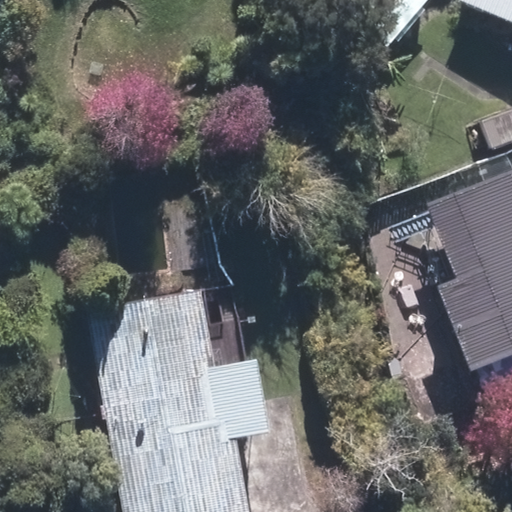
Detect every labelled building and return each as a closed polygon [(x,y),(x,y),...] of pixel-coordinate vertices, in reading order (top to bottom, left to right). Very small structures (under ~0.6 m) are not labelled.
[(344,0),(365,23),(382,54),(425,0),(424,0),(344,0)] [(511,0),(454,0),(451,8),(511,34),(511,0)] [(511,113),(478,127),(489,155),(511,146),(511,113)] [(446,288),(426,296),(461,387),(466,386),(511,367),(511,176),(417,213),(446,288)] [(236,511),(226,452),(258,447),(245,371),(207,378),(193,301),(82,320),(115,511),(236,511)]
